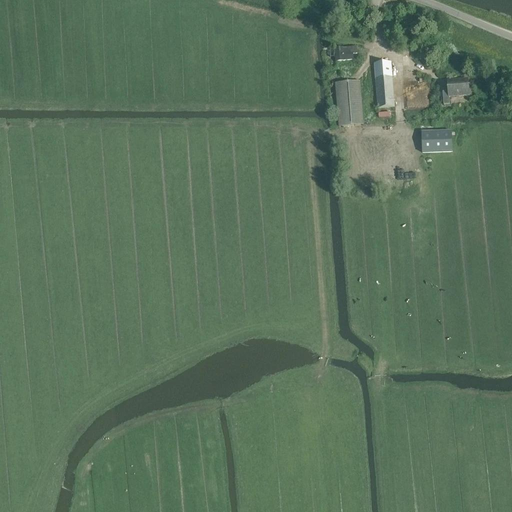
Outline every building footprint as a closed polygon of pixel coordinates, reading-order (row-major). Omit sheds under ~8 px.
[(334,62),(354,61),(353,54),(357,54),(357,47),(334,49),(334,62)] [(395,108),(392,63),(374,64),(378,109),(395,108)] [(449,97),(469,95),(468,80),(448,82),(448,92),(443,92),(444,105),(450,105),(449,97)] [(364,125),(360,82),(335,84),(339,128),(364,125)] [(451,132),(422,133),(422,153),(424,153),(452,152),(452,132),(451,132)]
